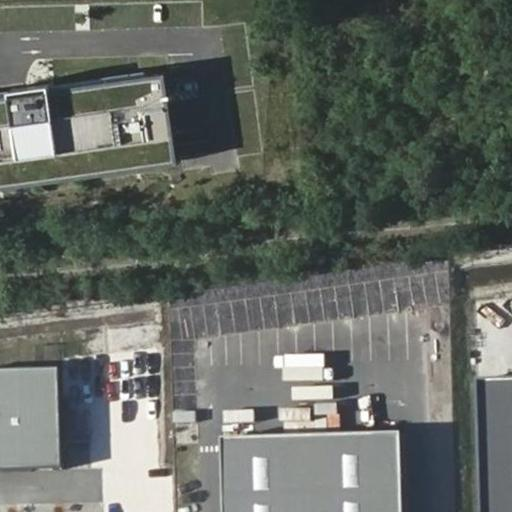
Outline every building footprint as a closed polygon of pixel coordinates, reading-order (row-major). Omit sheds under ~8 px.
[(174,64),(0,85),(0,179),(186,156),(174,64)] [(431,362),(422,307),(387,312),(396,367),(431,362)] [(313,316),(313,340),(380,340),(380,316),(313,316)] [(66,363),(0,364),(0,467),(69,466),(66,363)] [(511,511),(511,378),(482,379),(484,511),(511,511)] [(410,511),(408,428),(226,434),(229,511),(410,511)]
